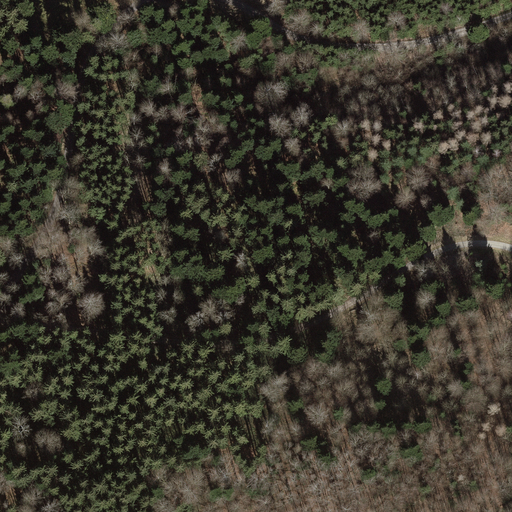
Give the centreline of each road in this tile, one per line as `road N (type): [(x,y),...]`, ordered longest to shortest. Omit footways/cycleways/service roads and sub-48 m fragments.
road 1 (track): [(511,249),(485,243),(422,260),(326,320),(260,348),(214,351),(0,323)]
road 2 (unclassified): [(0,288),(45,233),(68,178),(94,54),(144,0)]
road 3 (track): [(224,0),(310,43),(364,47),(511,16)]
